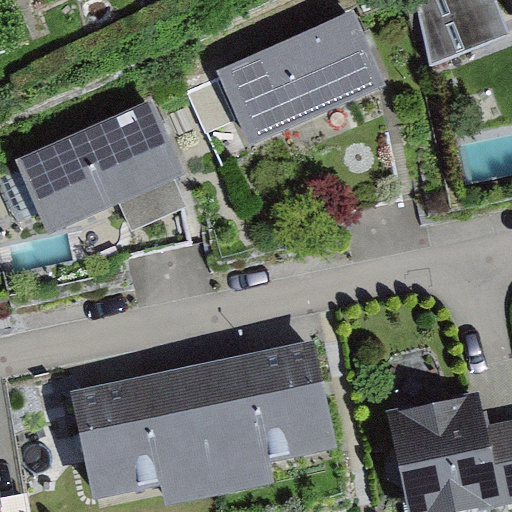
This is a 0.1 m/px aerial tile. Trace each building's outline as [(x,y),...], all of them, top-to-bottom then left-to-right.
[(511,35),(497,0),(416,0),(431,69),(511,35)] [(218,73),(252,148),(388,87),(354,12),(218,73)] [(155,102),(18,162),(50,235),(187,175),(155,102)] [(315,343),(72,395),(96,502),(162,488),(166,508),(277,485),(272,465),(338,451),(315,343)] [(481,394),(387,415),(408,511),(481,511),(511,505),(511,424),(489,430),(481,394)] [(0,511),(33,511),(30,495),(2,500),(0,489),(0,511)]
